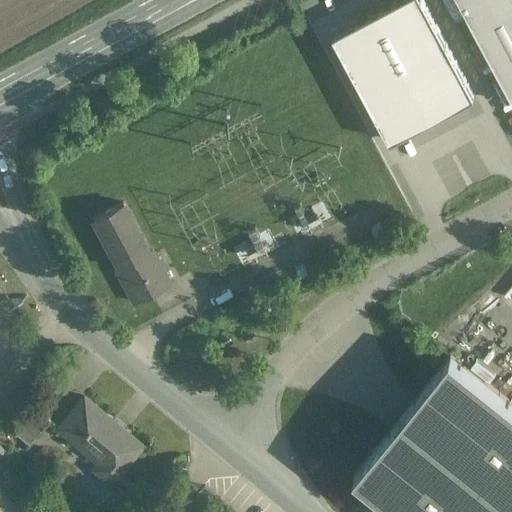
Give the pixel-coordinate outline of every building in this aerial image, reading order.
[(475,96),(424,0),(397,0),(333,34),(390,141),(475,96)] [(461,0),(467,11),(488,0),(461,0)] [(511,0),(488,0),(467,11),(511,95),(511,0)] [(149,251),(123,202),(92,218),(119,267),(149,251)] [(119,267),(116,269),(134,302),(170,283),(152,250),(149,251),(119,267)] [(511,511),(511,401),(451,353),(354,474),(401,511),(511,511)] [(142,447),(84,398),(57,429),(98,464),(93,469),(111,484),(142,447)] [(32,404),(11,429),(28,444),(49,418),(32,404)] [(0,488),(0,511),(11,511),(18,506),(0,488)]
